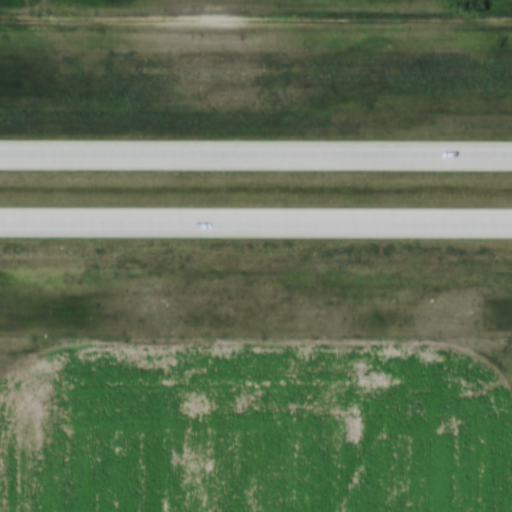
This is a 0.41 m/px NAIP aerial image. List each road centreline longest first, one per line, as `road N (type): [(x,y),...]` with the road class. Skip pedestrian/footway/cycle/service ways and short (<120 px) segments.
road 1 (track): [(511,18),(0,15)]
road 2 (motorway): [(0,219),(511,220)]
road 3 (motorway): [(511,152),(0,151)]
